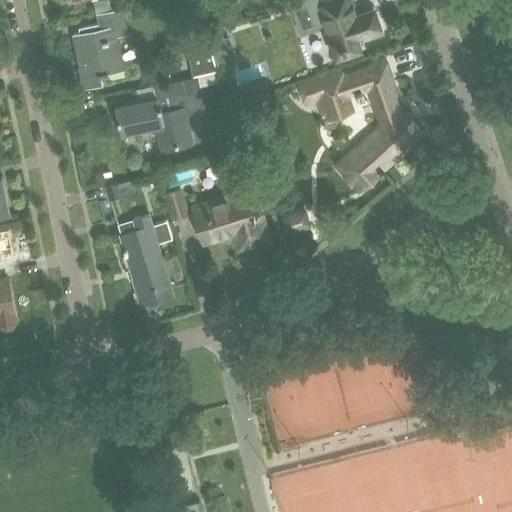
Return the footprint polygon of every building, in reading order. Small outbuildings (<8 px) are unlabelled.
[(304,0),(308,11),(306,12),(307,16),(320,12),(335,56),(361,47),(358,40),(382,32),(376,12),(374,7),(357,12),(352,0),(304,0)] [(214,5),(199,10),(207,32),(221,27),(223,27),(214,5)] [(122,8),(97,13),(100,24),(82,28),(83,33),(73,35),(80,67),(78,68),(83,88),(102,84),(101,77),(110,75),(110,73),(124,70),(115,22),(125,20),(122,8)] [(186,49),(192,78),(216,73),(210,44),(186,49)] [(358,191),(381,171),(424,132),(398,103),(390,81),(393,79),(385,57),(343,72),(341,66),(297,81),(305,106),(315,102),(320,116),(325,114),(327,120),(356,110),(350,94),(370,87),(381,119),(332,163),(358,191)] [(185,114),(204,110),(199,85),(218,81),(216,73),(192,78),(154,86),(156,99),(115,107),(122,137),(139,134),(138,130),(157,126),(163,151),(192,145),(185,114)] [(2,175),(0,175),(0,212),(9,210),(7,198),(5,188),(2,175)] [(130,177),(105,185),(109,199),(135,192),(130,177)] [(223,186),(226,197),(192,207),(203,242),(227,235),(233,237),(237,252),(272,241),(262,210),(251,213),(247,200),(258,197),(252,177),(223,186)] [(172,221),(186,216),(179,190),(164,195),(172,221)] [(284,216),(289,230),(308,224),(304,210),(284,216)] [(140,306),(160,300),(157,292),(172,288),(149,215),(134,220),(137,229),(120,234),(128,259),(126,260),(129,270),(133,269),(136,279),(132,280),(140,306)] [(0,325),(2,327),(6,328),(10,327),(14,325),(16,322),(15,318),(8,278),(0,279),(0,325)]
